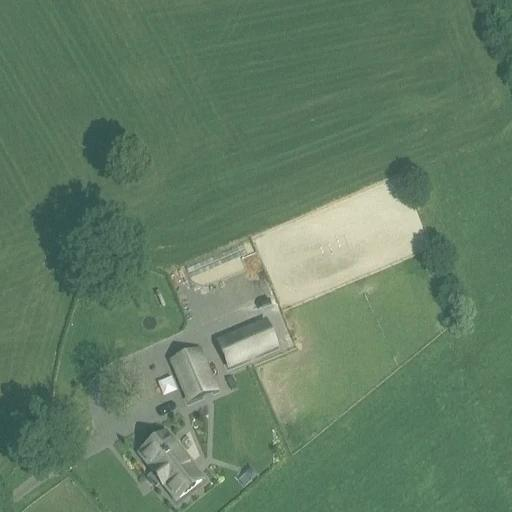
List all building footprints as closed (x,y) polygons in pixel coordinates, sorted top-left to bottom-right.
[(158,323),(166,343),(197,332),(200,340),(218,333),(207,305),(158,323)] [(217,346),(226,370),(274,350),(265,326),(217,346)] [(177,355),(202,345),(197,333),(172,343),(177,355)] [(217,388),(202,350),(176,360),(191,399),(217,388)] [(203,480),(166,434),(142,453),(155,469),(153,471),(163,484),(165,483),(178,499),(203,480)]
